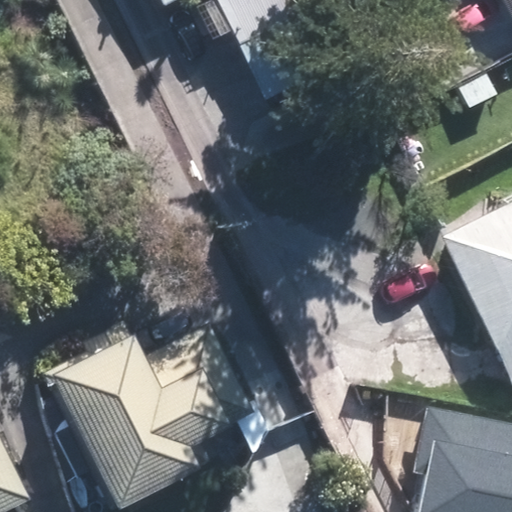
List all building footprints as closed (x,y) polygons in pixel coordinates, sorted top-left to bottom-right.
[(150,0),(154,7),(168,0),(209,0),(230,41),(298,9),(293,0),(150,0)] [(511,0),(503,0),(511,17),(511,0)] [(511,195),(433,234),(507,387),(511,385),(511,195)] [(36,375),(104,510),(203,462),(192,436),(247,409),(203,321),(134,356),(115,318),(72,340),(79,353),(36,375)] [(511,511),(511,426),(430,411),(419,474),(429,476),(422,511),(511,511)] [(0,508),(19,500),(0,459),(0,450),(2,449),(0,444),(0,508)]
